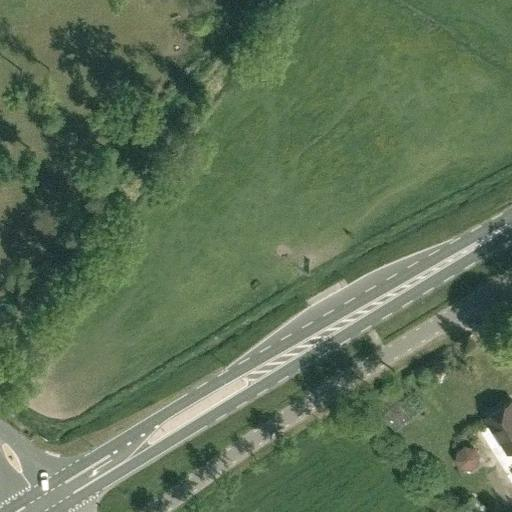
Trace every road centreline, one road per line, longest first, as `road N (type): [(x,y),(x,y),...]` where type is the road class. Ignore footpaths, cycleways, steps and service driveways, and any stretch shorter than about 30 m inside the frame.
road 1 (secondary): [(47,499),(511,221)]
road 2 (unclassified): [(154,511),(293,414),(511,280)]
